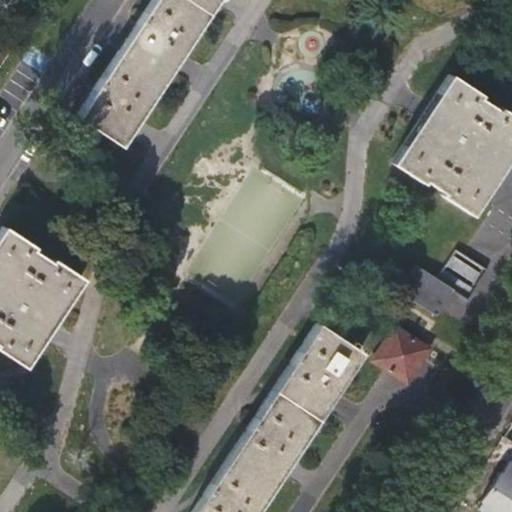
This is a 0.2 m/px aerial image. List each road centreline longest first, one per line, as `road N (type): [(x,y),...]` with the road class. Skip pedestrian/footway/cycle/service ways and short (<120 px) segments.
road 1 (residential): [(156,511),(334,253),(353,213),(364,123),(380,91),(414,50),(511,4)]
road 2 (residential): [(33,461),(64,412),(112,222),(260,0)]
road 3 (residential): [(0,162),(106,0)]
road 4 (residential): [(511,374),(420,511)]
road 5 (residential): [(299,511),(374,395)]
